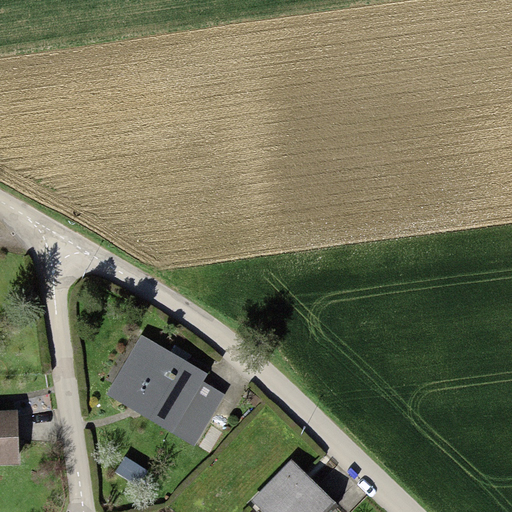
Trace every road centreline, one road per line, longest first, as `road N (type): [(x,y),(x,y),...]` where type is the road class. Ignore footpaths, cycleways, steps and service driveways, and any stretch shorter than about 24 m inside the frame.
road 1 (residential): [(403,511),(196,323),(37,226)]
road 2 (residential): [(37,226),(81,511)]
